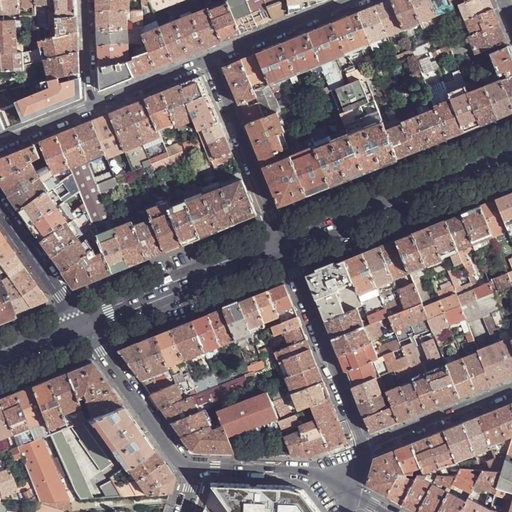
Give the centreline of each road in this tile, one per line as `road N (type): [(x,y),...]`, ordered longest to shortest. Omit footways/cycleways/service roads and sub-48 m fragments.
road 1 (secondary): [(511,151),(283,243)]
road 2 (unclassified): [(283,243),(364,449)]
road 3 (secondary): [(283,243),(88,326)]
road 4 (unclassified): [(208,59),(283,243)]
road 5 (tertiary): [(197,470),(181,463),(88,326)]
road 6 (residential): [(364,449),(511,388)]
road 7 (tertiary): [(352,493),(309,475),(197,470)]
road 8 (unclassified): [(208,59),(354,0)]
road 9 (tertiary): [(0,205),(88,326)]
road 10 (unclassified): [(91,107),(208,59)]
